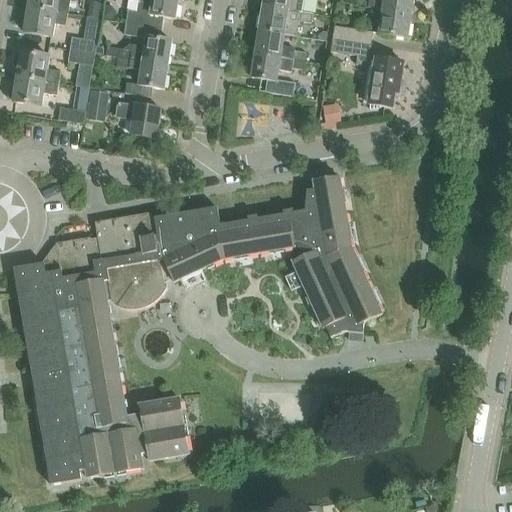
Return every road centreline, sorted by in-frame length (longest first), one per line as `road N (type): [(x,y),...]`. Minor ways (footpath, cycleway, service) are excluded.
road 1 (residential): [(186,175),(421,132),(445,0)]
road 2 (tertiary): [(475,511),(511,289)]
road 3 (residential): [(0,152),(186,175)]
road 4 (residential): [(186,175),(217,0)]
road 5 (unknown): [(47,158),(35,238),(0,265)]
